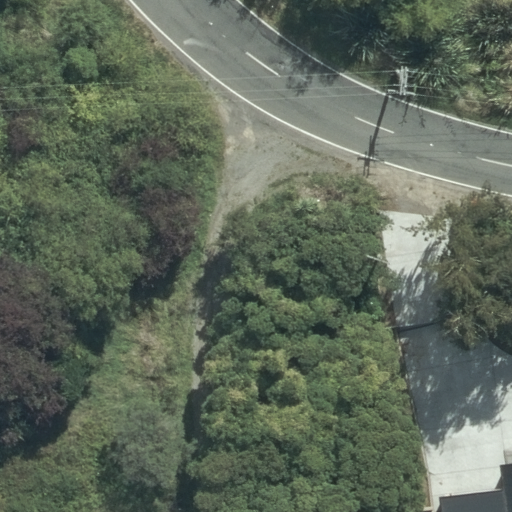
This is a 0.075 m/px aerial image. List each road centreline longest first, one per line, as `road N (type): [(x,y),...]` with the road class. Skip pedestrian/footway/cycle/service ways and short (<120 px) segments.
road 1 (residential): [(230,511),(211,371),(213,306),(224,241),(286,82)]
road 2 (tertiary): [(286,82),(365,123),(511,165)]
road 3 (tertiary): [(182,0),(286,82)]
